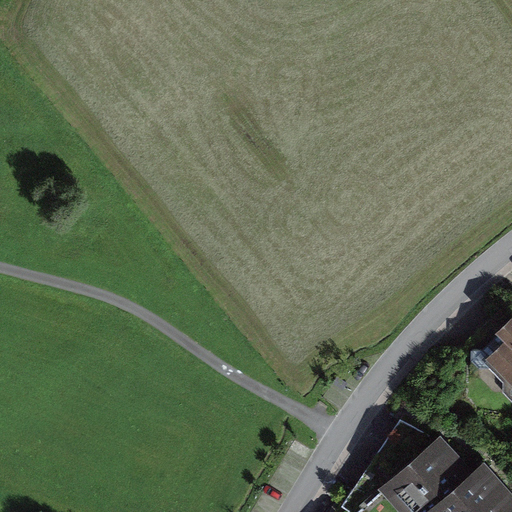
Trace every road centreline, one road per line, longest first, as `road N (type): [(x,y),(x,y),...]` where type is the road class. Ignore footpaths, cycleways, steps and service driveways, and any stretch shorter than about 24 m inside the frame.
road 1 (track): [(0,265),(132,308),(352,437)]
road 2 (residential): [(511,250),(434,317),(300,511)]
